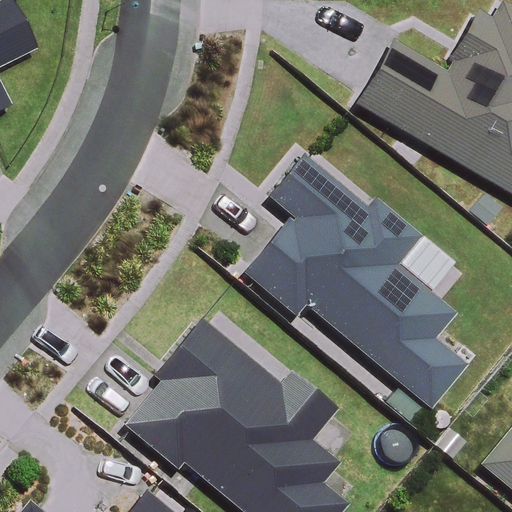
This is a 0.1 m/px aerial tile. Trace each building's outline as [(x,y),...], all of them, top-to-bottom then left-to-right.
[(5,0),(2,0),(0,1),(0,112),(2,111),(0,106),(0,67),(32,52),(5,0)] [(388,46),(351,109),(511,202),(511,16),(496,7),(486,25),(470,16),(440,67),(444,69),(440,76),(388,46)] [(296,162),(261,205),(282,222),(236,278),(288,322),(297,311),(423,415),(460,370),(428,344),(448,319),(389,270),(412,241),(367,204),(359,214),(296,162)] [(155,387),(119,431),(220,511),(340,511),(342,510),(317,490),(334,468),(307,445),(332,414),(284,375),(274,388),(195,326),(149,382),(155,387)] [(511,425),(474,470),(511,501),(511,425)] [(29,511),(21,504),(14,511),(155,511),(139,498),(127,511),(29,511)]
